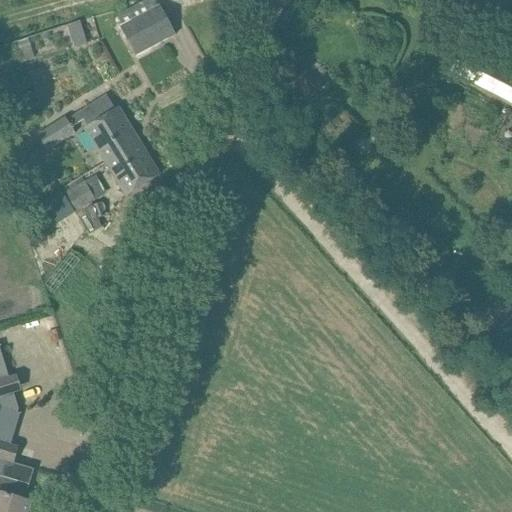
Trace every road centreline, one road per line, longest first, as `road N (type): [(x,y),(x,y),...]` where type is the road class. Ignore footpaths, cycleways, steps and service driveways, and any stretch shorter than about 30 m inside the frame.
road 1 (unclassified): [(511,444),(218,118)]
road 2 (unclassified): [(81,511),(218,118)]
road 3 (unclassified): [(218,118),(275,0)]
